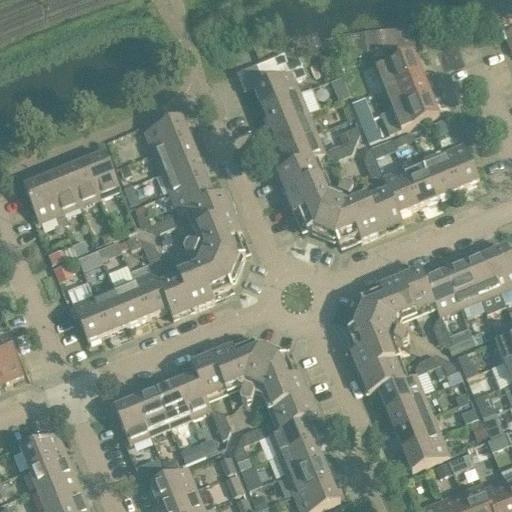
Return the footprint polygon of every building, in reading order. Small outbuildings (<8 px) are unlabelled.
[(253,93),(261,114),(299,99),(294,86),(305,81),(298,65),(287,69),(283,59),(256,71),(263,89),(253,93)] [(375,74),(383,94),(421,79),(413,59),(375,74)] [(429,99),(421,79),(383,94),(392,115),(429,99)] [(307,119),(299,99),(261,114),(270,134),(307,119)] [(392,115),(380,120),(389,141),(438,121),(429,99),(392,115)] [(278,155),(316,139),(307,119),(270,134),(278,155)] [(143,139),(151,159),(189,144),(181,123),(143,139)] [(451,136),(447,125),(433,130),(438,141),(451,136)] [(345,137),(348,144),(359,140),(356,133),(345,137)] [(324,160),(316,139),(278,155),(286,175),(312,164),(312,165),(324,160)] [(359,141),(359,140),(348,144),(350,149),(355,151),(359,141)] [(160,179),(197,164),(189,144),(151,159),(160,179)] [(351,161),(355,151),(350,149),(346,151),(350,161),(351,161)] [(463,150),(443,159),(458,196),(478,188),(463,150)] [(350,161),(346,151),(344,151),(340,153),(344,164),(350,161)] [(344,164),(340,153),(334,155),(338,166),(344,164)] [(338,166),(334,155),(325,159),(327,164),(338,166)] [(363,166),(363,167),(374,162),(371,155),(366,157),(363,166)] [(458,196),(443,159),(422,167),(438,205),(458,196)] [(104,160),(83,168),(99,206),(120,197),(104,160)] [(376,169),(374,162),(363,167),(366,174),(376,169)] [(205,184),(197,164),(160,179),(168,200),(205,184)] [(320,184),(312,164),(286,175),(276,179),(277,180),(279,180),(286,198),(320,184)] [(438,205),(422,167),(402,175),(418,213),(438,205)] [(99,206),(83,168),(64,176),(79,214),(99,206)] [(379,175),(376,169),(366,174),(368,180),(379,175)] [(382,183),(379,175),(368,180),(369,180),(378,185),(382,183)] [(418,213),(402,175),(382,184),(387,196),(399,221),(418,213)] [(79,214),(64,176),(44,184),(63,231),(67,230),(63,220),(79,214)] [(63,231),(44,184),(23,193),(38,230),(55,223),(59,233),(63,231)] [(214,204),(205,184),(168,200),(177,220),(189,215),(214,204)] [(328,204),(320,184),(286,198),(284,199),(293,220),(298,218),(327,207),(328,204)] [(399,221),(387,196),(368,204),(382,237),(400,230),(401,231),(403,231),(399,221)] [(224,200),(189,215),(197,235),(231,221),(223,203),(225,202),(224,200)] [(358,243),(347,215),(348,212),(328,204),(327,207),(298,218),(306,238),(313,236),(336,246),(339,252),(358,243)] [(382,237),(368,204),(348,212),(347,215),(358,243),(360,248),(383,239),(382,237)] [(135,223),(137,229),(148,225),(146,219),(135,223)] [(175,220),(169,223),(173,233),(174,233),(177,225),(175,220)] [(232,220),(231,221),(197,235),(205,254),(209,255),(218,252),(241,242),(232,220)] [(173,233),(169,223),(162,225),(166,236),(173,233)] [(148,235),(150,230),(148,225),(137,229),(138,231),(148,235)] [(166,236),(162,225),(155,228),(160,239),(166,236)] [(160,239),(155,228),(150,230),(148,235),(158,239),(160,239)] [(124,232),(112,237),(115,245),(127,240),(124,232)] [(115,245),(112,237),(101,242),(104,249),(115,245)] [(142,252),(144,247),(134,242),(126,246),(130,257),(137,254),(142,252)] [(236,244),(218,252),(209,255),(205,254),(198,274),(199,274),(211,302),(212,304),(232,295),(229,289),(239,267),(245,264),(236,244)] [(100,254),(103,264),(124,257),(121,247),(100,254)] [(154,251),(144,247),(142,252),(144,257),(155,252),(154,251)] [(158,259),(155,252),(144,257),(147,264),(158,259)] [(511,268),(505,252),(484,261),(500,298),(511,293),(511,268)] [(62,256),(50,261),(53,269),(66,263),(62,256)] [(160,266),(158,259),(147,264),(150,271),(160,266)] [(500,298),(484,261),(464,269),(480,307),(500,298)] [(161,267),(160,266),(150,271),(152,277),(158,275),(161,267)] [(128,269),(111,277),(117,289),(134,282),(128,269)] [(480,307),(464,269),(445,277),(460,315),(480,307)] [(66,271),(53,276),(57,285),(70,279),(66,271)] [(211,302),(198,274),(178,282),(191,315),(192,318),(214,309),(212,304),(211,302)] [(424,285),(425,285),(421,275),(419,276),(420,279),(402,286),(415,319),(434,311),(424,285)] [(460,315),(445,277),(425,285),(424,285),(434,311),(439,324),(460,315)] [(168,316),(158,290),(153,278),(132,287),(148,324),(168,316)] [(191,315),(178,282),(158,290),(172,326),(174,325),(173,322),(191,315)] [(415,319),(402,286),(401,284),(379,293),(381,297),(392,326),(394,328),(415,319)] [(148,324),(132,287),(113,295),(128,332),(148,324)] [(128,332),(113,295),(93,303),(108,340),(128,332)] [(387,347),(394,328),(392,326),(381,297),(360,306),(363,313),(354,335),(347,338),(355,358),(385,346),(387,347)] [(108,340),(93,303),(72,311),(87,349),(108,340)] [(432,334),(433,336),(444,332),(440,324),(436,326),(432,334)] [(446,338),(444,332),(433,336),(435,342),(446,338)] [(0,385),(2,390),(23,381),(8,344),(7,345),(2,333),(0,333),(0,385)] [(449,344),(446,338),(435,342),(438,349),(449,344)] [(511,340),(494,348),(503,368),(511,364),(511,340)] [(470,341),(451,349),(452,352),(448,353),(451,360),(474,351),(470,341)] [(451,349),(449,344),(438,349),(447,353),(448,353),(452,352),(451,349)] [(395,367),(387,347),(385,346),(355,358),(351,360),(360,381),(362,380),(395,367)] [(254,349),(234,358),(246,387),(245,390),(264,398),(265,395),(294,383),(286,363),(279,365),(257,356),(254,349)] [(246,387),(234,358),(232,354),(210,362),(211,365),(225,398),(245,390),(246,387)] [(442,371),(443,366),(433,361),(432,362),(436,373),(442,371)] [(466,361),(458,364),(466,384),(474,381),(466,361)] [(436,373),(432,362),(426,365),(430,375),(436,373)] [(511,388),(511,364),(503,368),(503,369),(511,388)] [(190,371),(194,381),(195,381),(206,406),(225,398),(211,365),(193,373),(192,370),(190,371)] [(430,375),(426,365),(420,367),(424,378),(430,375)] [(454,370),(443,366),(442,371),(444,375),(454,371),(454,370)] [(403,386),(403,385),(395,367),(362,380),(370,398),(367,399),(368,401),(378,397),(378,396),(403,386)] [(424,378),(420,367),(418,368),(414,376),(416,381),(424,378)] [(511,388),(503,369),(491,374),(499,393),(511,388)] [(457,378),(454,371),(444,375),(446,382),(457,378)] [(387,417),(424,401),(415,380),(403,385),(403,386),(378,396),(378,397),(387,417)] [(195,381),(194,381),(175,389),(190,426),(211,418),(206,406),(195,381)] [(299,381),(294,383),(265,395),(264,398),(272,418),(305,404),(308,403),(299,381)] [(190,426),(175,389),(155,397),(170,435),(190,426)] [(170,435),(155,397),(135,406),(150,443),(170,435)] [(432,421),(424,401),(387,417),(395,437),(432,421)] [(476,405),(483,423),(495,419),(487,401),(476,405)] [(313,422),(305,404),(272,418),(280,437),(296,431),(316,423),(315,421),(313,422)] [(150,443),(135,406),(114,414),(129,451),(150,443)] [(211,419),(214,427),(225,422),(224,421),(215,417),(211,419)] [(403,457),(440,441),(432,421),(395,437),(403,457)] [(495,421),(484,425),(492,444),(502,440),(495,421)] [(227,429),(225,422),(214,427),(217,433),(227,429)] [(306,427),(296,431),(280,437),(268,442),(276,462),(314,446),(306,427)] [(230,435),(227,429),(217,433),(219,440),(230,435)] [(230,436),(230,435),(219,440),(222,447),(227,445),(230,436)] [(260,446),(256,435),(249,438),(254,449),(260,446)] [(257,435),(256,435),(260,446),(267,443),(264,435),(257,435)] [(254,449),(249,438),(243,440),(247,451),(254,449)] [(21,456),(29,476),(66,461),(58,440),(21,456)] [(247,451),(243,440),(241,441),(237,451),(242,453),(247,451)] [(449,462),(440,441),(403,457),(412,478),(449,462)] [(503,441),(488,447),(492,458),(507,452),(503,441)] [(322,467),(314,446),(276,462),(284,483),(322,467)] [(185,470),(205,462),(200,450),(180,458),(185,470)] [(244,458),(242,453),(237,451),(233,461),(233,462),(244,458)] [(247,465),(244,458),(233,462),(236,469),(247,465)] [(74,480),(66,461),(29,476),(37,496),(74,480)] [(235,479),(229,464),(221,467),(227,482),(235,479)] [(331,487),(322,467),(284,483),(293,502),(331,487)] [(150,490),(159,511),(196,495),(188,475),(150,490)] [(55,511),(83,501),(74,480),(37,496),(43,511),(55,511)] [(233,504),(243,499),(237,482),(226,486),(233,504)] [(511,483),(502,487),(511,510),(511,483)] [(328,511),(339,508),(331,487),(293,502),(296,511),(328,511)] [(511,511),(511,510),(502,487),(484,495),(482,496),(488,511),(511,511)] [(488,511),(482,496),(484,495),(482,490),(460,500),(464,511),(488,511)] [(158,511),(203,511),(196,495),(159,511),(158,511)] [(464,511),(460,500),(439,508),(441,511),(464,511)] [(87,511),(83,501),(55,511),(87,511)]
